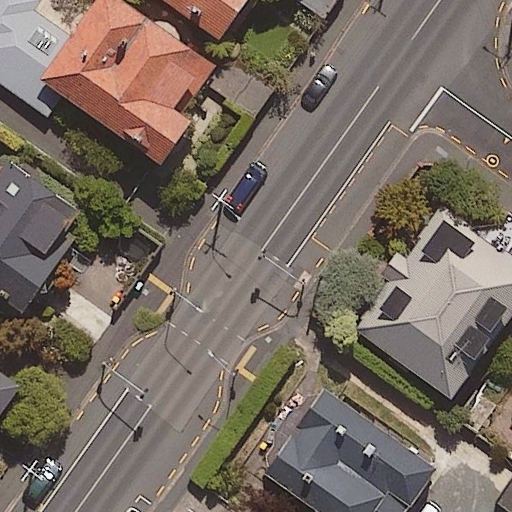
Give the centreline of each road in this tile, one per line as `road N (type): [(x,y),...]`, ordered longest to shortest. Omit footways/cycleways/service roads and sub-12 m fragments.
road 1 (tertiary): [(398,58),(77,511)]
road 2 (residential): [(398,58),(511,139)]
